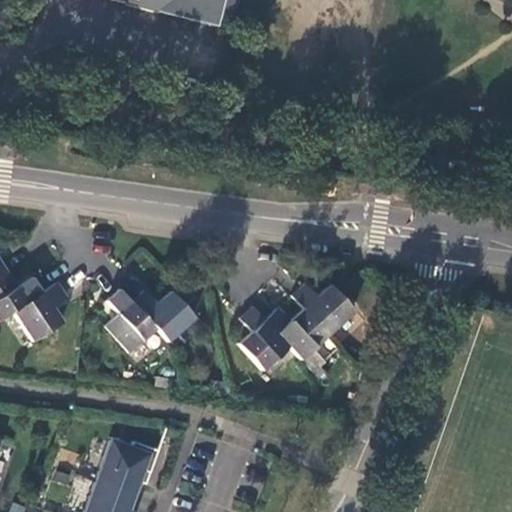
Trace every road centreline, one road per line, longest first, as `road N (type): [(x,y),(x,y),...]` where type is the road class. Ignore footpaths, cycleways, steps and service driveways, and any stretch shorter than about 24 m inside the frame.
road 1 (tertiary): [(448,242),(368,225),(0,181)]
road 2 (residential): [(342,511),(444,274),(448,242)]
